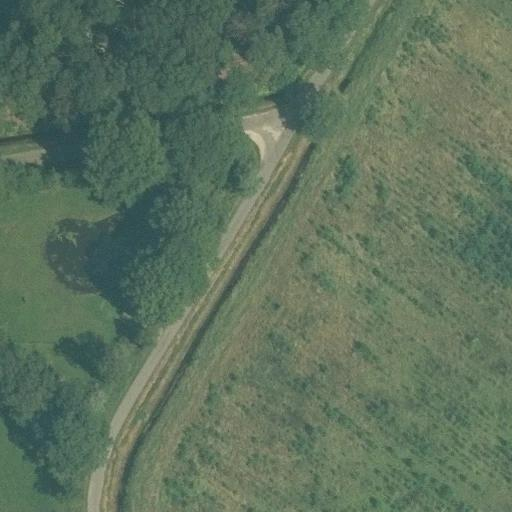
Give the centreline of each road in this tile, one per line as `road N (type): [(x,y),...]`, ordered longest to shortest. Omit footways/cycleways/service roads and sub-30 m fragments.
road 1 (unclassified): [(296,110),(108,436),(94,511)]
road 2 (unclassified): [(0,164),(296,110)]
road 3 (unclassified): [(296,110),(369,0)]
